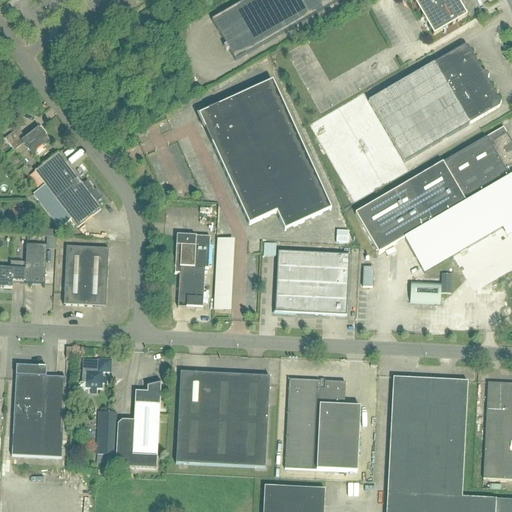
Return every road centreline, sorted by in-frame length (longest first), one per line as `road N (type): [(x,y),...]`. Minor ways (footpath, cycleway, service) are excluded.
road 1 (unclassified): [(511,355),(140,337)]
road 2 (unclassified): [(140,337),(128,200),(39,81)]
road 3 (residential): [(140,337),(0,331)]
